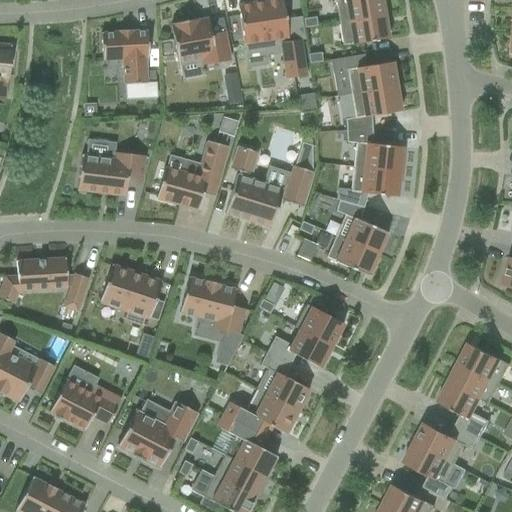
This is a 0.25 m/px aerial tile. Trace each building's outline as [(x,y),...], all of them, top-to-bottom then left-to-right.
[(285,79),(305,76),(299,40),(284,43),(284,38),(287,38),(280,0),(275,0),(237,6),(244,54),(263,51),(264,54),(281,52),(285,79)] [(333,0),(338,23),(384,15),(381,0),(333,0)] [(388,38),(384,15),(338,23),(342,46),(388,38)] [(316,26),(315,17),(302,19),(303,28),(316,26)] [(210,36),(207,19),(196,21),(196,19),(172,24),(172,25),(170,26),(177,66),(200,62),(201,67),(229,62),(224,33),(210,36)] [(117,33),(100,33),(101,61),(121,60),(123,85),(142,84),(143,99),(155,98),(154,71),(145,72),(144,59),(147,59),(146,31),(132,32),(132,31),(117,31),(117,33)] [(10,46),(0,44),(0,73),(5,74),(4,85),(6,85),(10,46)] [(320,53),(307,55),(308,64),(321,62),(320,53)] [(396,87),(392,62),(365,67),(363,55),(330,61),(332,74),(346,71),(349,95),(396,87)] [(400,111),(396,87),(349,95),(353,118),(344,120),(345,132),(371,131),(370,117),(400,111)] [(218,132),(232,136),(236,123),(222,119),(218,132)] [(372,145),(371,131),(345,132),(345,143),(355,144),(352,167),(399,173),(402,148),(372,145)] [(236,175),(223,214),(269,229),(279,199),(282,200),(281,201),(301,208),(312,173),(311,172),(311,146),(310,141),(302,139),(301,143),(293,167),(292,166),(292,168),(284,193),(281,191),(281,189),(280,189),(280,190),(247,179),(248,175),(249,175),(249,174),(255,154),(256,154),(256,153),(236,146),(229,169),(238,172),(237,176),(236,175)] [(202,195),(211,197),(225,146),(206,141),(198,173),(182,169),(181,173),(163,168),(155,198),(198,210),(202,195)] [(80,156),(76,191),(123,197),(125,181),(140,183),(144,157),(113,153),(112,159),(80,156)] [(396,197),(399,173),(352,167),(350,192),(396,197)] [(350,192),(348,204),(363,208),(366,194),(350,192)] [(359,221),(363,208),(348,204),(337,201),(334,212),(343,216),(334,237),(377,255),(386,233),(359,221)] [(298,230),(309,235),(313,227),(301,222),(298,230)] [(368,277),(377,255),(334,237),(325,258),(368,277)] [(511,259),(508,258),(500,285),(511,288),(511,259)] [(15,262),(16,277),(4,277),(0,287),(0,298),(12,304),(16,294),(19,294),(19,291),(66,288),(66,287),(69,287),(66,297),(79,301),(87,279),(74,274),(73,276),(65,276),(64,259),(15,262)] [(160,283),(110,266),(98,303),(126,312),(123,320),(141,326),(143,318),(148,319),(148,318),(156,320),(162,303),(154,301),(160,283)] [(187,278),(178,313),(196,317),(195,323),(212,327),(211,329),(223,332),(219,347),(234,351),(242,336),(237,335),(243,310),(231,306),(235,290),(218,286),(218,284),(204,281),(204,282),(187,278)] [(268,314),(272,306),(261,300),(257,308),(268,314)] [(294,327),(331,347),(342,325),(305,305),(294,327)] [(265,354),(288,366),(294,355),(319,369),(331,347),(294,327),(293,328),(297,330),(289,345),(273,337),(265,354)] [(0,393),(3,395),(18,403),(25,388),(39,395),(54,367),(39,360),(35,368),(7,353),(13,341),(0,334),(0,393)] [(457,364),(498,385),(509,365),(467,344),(457,364)] [(255,391),(296,412),(308,390),(283,377),(288,366),(265,354),(258,366),(266,370),(255,391)] [(447,383),(488,405),(498,385),(457,364),(447,383)] [(48,412),(54,415),(53,417),(63,422),(64,421),(83,431),(91,417),(107,425),(120,400),(93,386),(89,393),(64,380),(48,412)] [(454,426),(479,439),(488,422),(472,414),(479,401),(488,405),(447,383),(436,403),(460,415),(454,426)] [(230,404),(223,416),(254,432),(264,437),(270,427),(285,434),(296,412),(255,391),(244,411),(230,404)] [(134,411),(115,448),(158,470),(174,439),(181,443),(196,414),(174,402),(168,413),(146,401),(139,414),(134,411)] [(223,416),(217,428),(233,436),(223,456),(264,478),(275,457),(259,448),(264,437),(254,432),(223,416)] [(479,439),(454,426),(449,437),(423,423),(413,443),(454,465),(464,446),(471,450),(477,439),(479,440),(479,439)] [(197,442),(189,438),(183,450),(191,454),(197,442)] [(444,484),(454,465),(413,443),(402,463),(428,477),(422,488),(445,500),(452,488),(444,484)] [(212,476),(254,498),(264,478),(223,456),(212,476)] [(177,473),(185,477),(191,465),(183,461),(177,473)] [(511,475),(511,473),(506,470),(502,478),(509,482),(511,475)] [(246,511),(254,498),(212,476),(201,497),(229,511),(246,511)] [(81,511),(84,506),(31,478),(14,511),(15,511),(81,511)] [(392,485),(381,505),(394,511),(430,511),(433,507),(392,485)]
